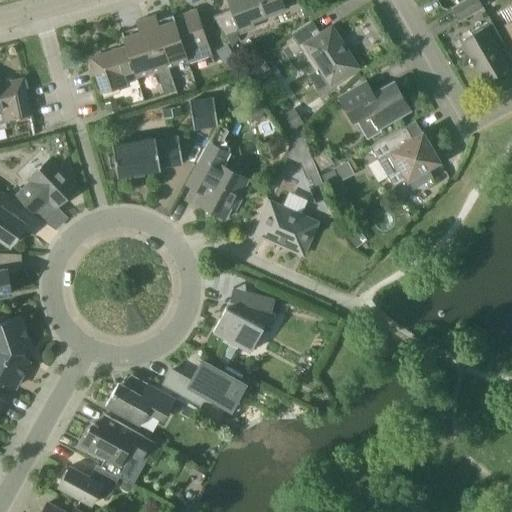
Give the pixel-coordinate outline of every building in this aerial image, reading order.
[(285,9),(281,0),(226,0),(230,9),(213,16),(225,36),(238,30),(239,33),(255,27),(253,21),(285,9)] [(313,0),(305,0),(299,2),(304,17),(318,11),(313,0)] [(479,0),(463,0),(451,7),(459,21),(483,7),(479,0)] [(197,10),(174,17),(190,63),(212,56),(197,10)] [(190,63),(174,17),(173,15),(157,20),(155,15),(136,21),(137,27),(121,32),(126,46),(108,52),(120,88),(128,85),(125,75),(135,72),(137,77),(156,70),(164,96),(176,92),(168,66),(187,60),(188,64),(190,63)] [(331,27),(321,33),(312,20),(291,34),(314,70),(319,67),(330,84),(357,67),(331,27)] [(492,40),(500,36),(491,20),(470,32),(472,35),(461,41),(470,57),(469,63),(475,65),(484,81),(508,67),(492,40)] [(227,45),(217,51),(223,63),(234,56),(227,45)] [(120,88),(108,52),(90,58),(102,94),(120,88)] [(23,78),(0,83),(0,111),(2,111),(4,121),(31,115),(23,78)] [(410,109),(394,82),(373,94),(366,81),(339,96),(354,122),(371,113),(379,127),(410,109)] [(213,99),(190,102),(194,128),(216,125),(213,99)] [(252,99),(244,115),(258,122),(266,106),(252,99)] [(106,104),(109,113),(119,110),(116,101),(106,104)] [(180,106),(162,109),(164,119),(182,115),(180,106)] [(294,108),(279,117),(289,133),(304,124),(294,108)] [(416,120),(370,146),(378,159),(368,164),(378,182),(388,176),(393,186),(406,178),(411,186),(443,167),(416,120)] [(308,148),(301,132),(291,142),(294,144),(286,162),(299,168),(308,148)] [(178,135),(156,139),(155,138),(112,145),(113,154),(108,155),(110,168),(115,167),(117,176),(161,169),(161,168),(183,164),(178,135)] [(221,165),(228,153),(210,143),(188,184),(202,191),(196,202),(224,216),(230,206),(235,208),(242,196),(239,195),(248,179),(221,165)] [(314,156),(321,170),(333,164),(326,150),(314,156)] [(51,157),(28,179),(30,181),(16,195),(34,214),(45,204),(42,201),(46,197),(56,208),(79,186),(51,157)] [(344,189),(340,181),(334,169),(321,175),(327,186),(329,184),(334,194),(344,189)] [(322,183),(318,171),(310,174),(314,186),(322,183)] [(317,222),(302,216),(284,207),(270,201),(256,234),(303,254),(317,222)] [(0,205),(0,237),(10,245),(26,224),(0,205)] [(356,226),(345,234),(356,248),(366,240),(356,226)] [(21,272),(22,254),(0,252),(0,295),(11,294),(9,282),(21,272)] [(269,311),(271,312),(275,299),(254,293),(251,305),(235,301),(235,302),(231,310),(226,307),(213,331),(225,338),(223,341),(237,348),(239,345),(250,351),(263,327),(261,326),(269,311)] [(21,315),(11,319),(9,314),(0,316),(0,380),(14,387),(29,360),(23,356),(24,348),(31,345),(21,315)] [(231,358),(223,354),(219,361),(227,366),(231,358)] [(245,385),(203,361),(191,381),(172,370),(164,383),(200,403),(204,395),(224,406),(223,408),(232,413),(241,397),(239,396),(245,385)] [(176,399),(147,383),(141,394),(124,385),(115,387),(105,405),(140,424),(147,411),(164,420),(176,399)] [(195,410),(185,404),(180,413),(190,419),(195,410)] [(151,439),(105,414),(99,425),(95,423),(91,430),(89,429),(80,445),(119,466),(127,452),(140,459),(151,439)] [(119,477),(96,465),(90,477),(70,466),(58,487),(91,505),(98,493),(108,498),(119,477)] [(133,485),(122,479),(119,484),(120,488),(125,491),(130,490),(133,485)]
